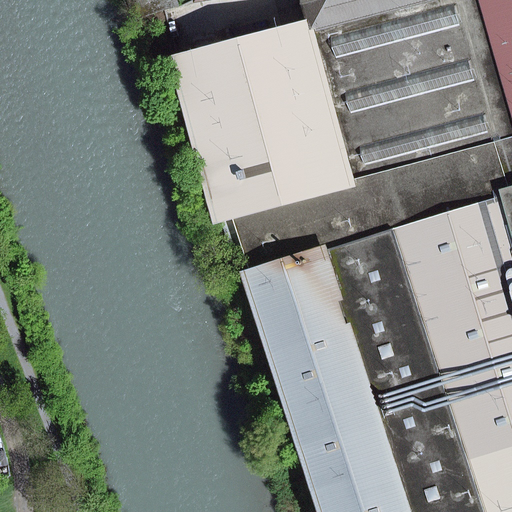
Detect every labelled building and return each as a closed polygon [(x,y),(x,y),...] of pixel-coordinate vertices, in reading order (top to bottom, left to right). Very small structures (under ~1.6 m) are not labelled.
[(133,0),(139,18),(180,8),(176,0),(133,0)] [(307,0),(314,26),(316,30),(429,0),(307,0)] [(511,0),(429,0),(316,30),(357,184),(511,142),(511,0)] [(510,195),(510,194),(511,192),(511,142),(357,184),(316,30),(314,26),(179,62),(221,220),(236,216),(255,276),(327,253),(396,230),(510,195)] [(497,462),(511,507),(511,192),(510,194),(510,195),(396,230),(473,470),(497,462)] [(396,230),(327,253),(410,511),(511,511),(511,507),(497,462),(473,470),(396,230)] [(410,511),(327,253),(255,276),(330,511),(410,511)] [(0,449),(0,468),(10,466),(6,448),(0,449)]
